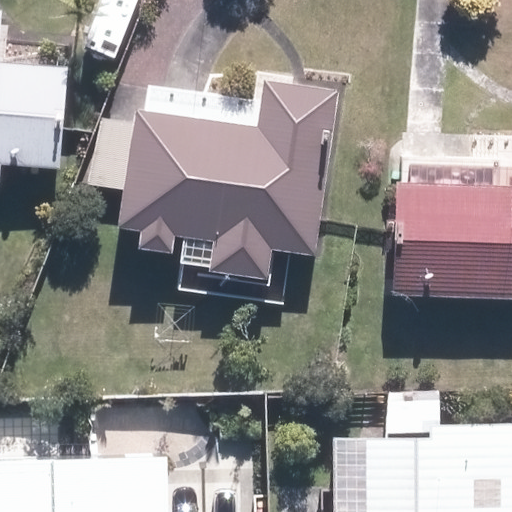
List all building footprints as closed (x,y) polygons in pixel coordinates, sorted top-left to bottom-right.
[(0,0),(0,181),(7,176),(8,156),(66,161),(75,58),(5,53),(9,0),(0,0)] [(151,123),(114,117),(105,179),(140,184),(135,215),(307,240),(329,89),(276,81),(269,127),(153,111),(151,123)] [(511,184),(412,181),(409,271),(511,274),(511,184)] [(511,511),(511,428),(356,429),(356,511),(511,511)] [(0,511),(169,511),(170,445),(0,444),(0,511)]
